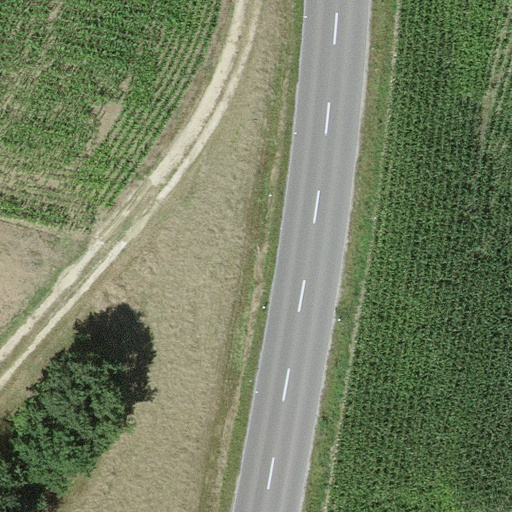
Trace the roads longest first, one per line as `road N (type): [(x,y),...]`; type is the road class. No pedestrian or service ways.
road 1 (tertiary): [(337,0),(319,192),(264,511)]
road 2 (track): [(247,0),(242,54),(168,164),(0,364)]
